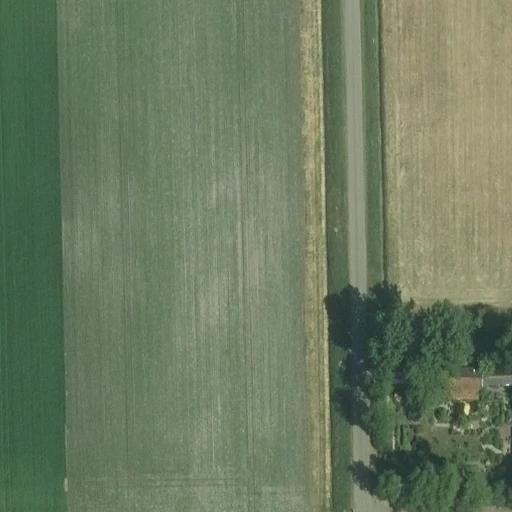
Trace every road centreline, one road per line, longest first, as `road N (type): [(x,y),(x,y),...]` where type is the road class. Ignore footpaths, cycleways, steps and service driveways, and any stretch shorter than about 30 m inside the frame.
road 1 (unclassified): [(357,356),(349,0)]
road 2 (unclassified): [(361,511),(357,356)]
road 3 (unclassified): [(511,358),(357,356)]
